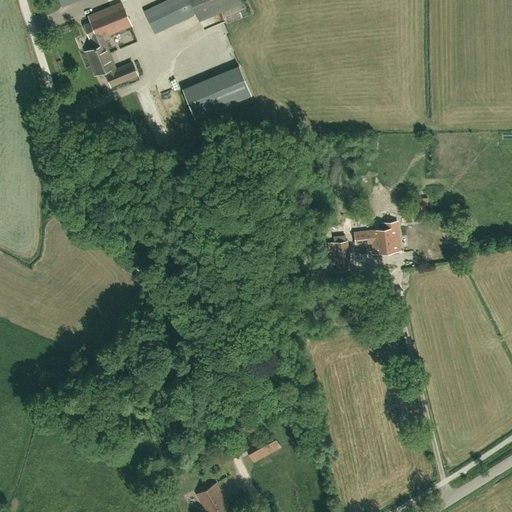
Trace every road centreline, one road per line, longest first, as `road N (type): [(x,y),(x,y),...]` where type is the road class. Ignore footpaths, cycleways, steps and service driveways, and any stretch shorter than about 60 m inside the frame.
road 1 (track): [(70,149),(93,215),(184,316),(260,511)]
road 2 (unclassified): [(22,0),(70,149)]
